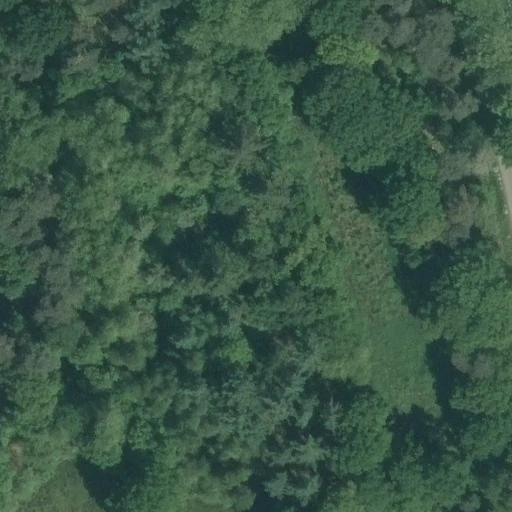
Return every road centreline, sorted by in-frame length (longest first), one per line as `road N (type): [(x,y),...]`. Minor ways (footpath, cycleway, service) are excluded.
road 1 (track): [(186,0),(294,240),(331,377),(343,465),(511,499)]
road 2 (unclassified): [(511,184),(446,0)]
